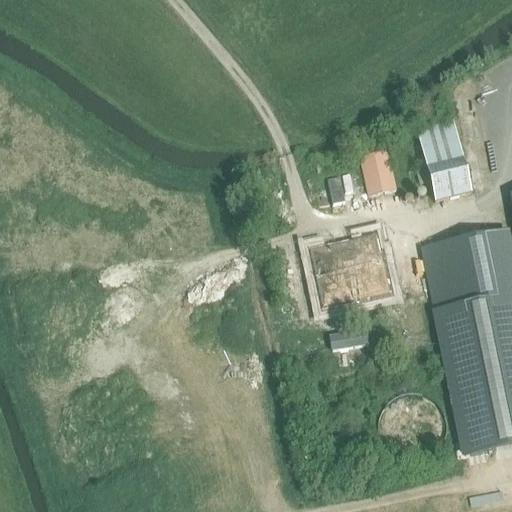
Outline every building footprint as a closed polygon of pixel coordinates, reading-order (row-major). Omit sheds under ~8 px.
[(415,132),(434,205),(470,196),(451,122),(415,132)] [(359,158),(368,198),(395,192),(387,152),(359,158)] [(324,167),(314,168),(316,177),(326,176),(324,167)] [(511,268),(506,235),(422,251),(465,459),(511,450),(511,268)] [(375,238),(308,253),(322,315),(393,300),(383,255),(379,256),(375,238)] [(367,353),(392,348),(388,326),(325,340),(330,361),(348,357),(350,367),(369,363),(367,353)]
